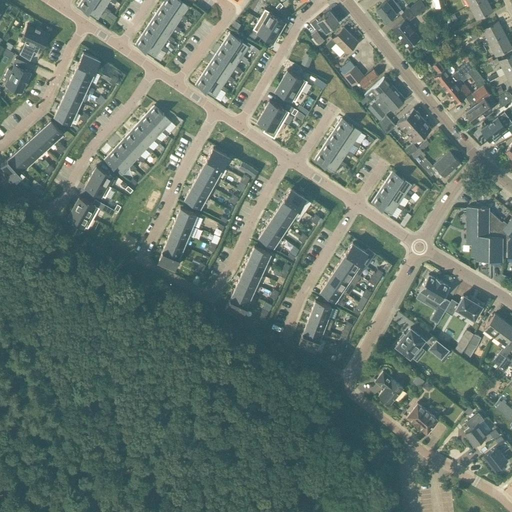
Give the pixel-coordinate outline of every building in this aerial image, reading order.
[(81,0),(78,5),(98,18),(103,10),(105,7),(93,0),(81,0)] [(164,0),(163,2),(182,15),(183,14),(189,5),(181,0),(164,0)] [(386,0),(376,8),(386,20),(389,17),(396,12),(395,12),(400,8),(394,0),(387,0),(387,1),(386,0)] [(414,15),(415,16),(426,7),(420,0),(419,0),(409,8),(412,12),(414,15)] [(476,18),(492,10),(486,0),(479,0),(469,5),(476,18)] [(156,13),(176,26),(176,24),(181,18),(182,15),(163,2),(156,13)] [(265,8),(259,18),(279,30),(285,20),(265,8)] [(329,10),(317,20),(322,26),(317,31),(316,30),(311,34),(318,43),(323,38),(320,35),(338,21),(329,10)] [(404,19),(392,28),(407,47),(419,37),(407,22),(406,21),(414,15),(412,12),(404,19)] [(149,23),(169,36),(170,34),(174,28),(176,26),(156,13),(149,23)] [(273,40),(279,30),(259,18),(253,28),(253,29),(258,32),(273,40)] [(498,21),(496,22),(482,29),(489,42),(505,34),(498,21)] [(26,40),(23,46),(37,52),(40,46),(43,47),(49,33),(40,29),(41,29),(40,28),(40,29),(36,27),(36,26),(35,27),(27,23),(27,24),(28,24),(21,38),(26,40)] [(143,33),(162,46),(163,44),(168,38),(169,36),(149,23),(143,33)] [(343,28),(332,39),(332,38),(326,44),(330,48),(336,42),(346,52),(357,41),(343,28)] [(250,34),(255,37),(258,32),(253,29),(250,34)] [(223,42),(243,55),(249,45),(230,32),(223,42)] [(136,43),(155,56),(161,48),(162,46),(143,33),(136,43)] [(489,42),(496,55),(511,47),(505,34),(489,42)] [(0,42),(5,46),(8,48),(11,43),(3,38),(0,42)] [(216,53),(236,66),(236,65),(241,58),(243,55),(223,42),(216,53)] [(84,51),(79,62),(95,69),(99,59),(84,51)] [(306,52),(302,63),(308,65),(312,55),(306,52)] [(209,63),(229,76),(230,75),(234,68),(236,66),(216,53),(209,63)] [(506,74),(511,70),(511,53),(499,61),(506,74)] [(9,78),(6,83),(22,91),(31,72),(24,68),(27,62),(16,57),(13,64),(14,65),(12,70),(8,68),(5,76),(9,78)] [(353,84),(364,75),(355,64),(354,65),(350,60),(339,68),(344,74),(343,75),(352,85),(353,84)] [(438,61),(432,65),(439,72),(434,76),(445,89),(454,81),(472,68),(467,61),(450,75),(438,61)] [(79,62),(74,73),(90,80),(95,69),(79,62)] [(209,63),(203,73),(222,86),(223,85),(227,78),(229,76),(209,63)] [(472,68),(454,81),(445,89),(456,103),(464,96),(468,100),(474,96),(471,93),(472,92),(462,81),(470,74),(477,82),(476,84),(479,88),(483,85),(483,84),(481,81),(483,79),(474,67),(472,68)] [(281,79),(301,90),(307,80),(287,69),(281,79)] [(379,76),(373,69),(359,81),(358,80),(353,84),(358,88),(362,85),(364,88),(379,76)] [(74,73),(69,83),(85,90),(90,80),(74,73)] [(196,83),(215,96),(221,88),(222,86),(203,73),(196,83)] [(499,77),(497,73),(488,78),(490,82),(499,77)] [(323,87),(326,82),(317,76),(313,82),(323,87)] [(372,88),(365,95),(371,102),(377,97),(375,95),(377,93),(384,87),(385,89),(391,84),(389,82),(389,79),(387,76),(384,77),(384,76),(372,88)] [(295,101),(301,90),(281,79),(275,89),(295,101)] [(69,83),(64,93),(80,101),(85,90),(69,83)] [(379,96),(368,107),(379,119),(390,108),(392,110),(404,98),(398,91),(394,87),(391,84),(385,89),(384,87),(377,93),(379,96)] [(478,101),(484,97),(489,94),(483,85),(479,88),(472,92),(471,93),(474,96),(478,101)] [(511,98),(511,95),(509,91),(495,96),(502,106),(511,98)] [(64,93),(59,104),(75,111),(80,101),(64,93)] [(492,108),(484,97),(478,101),(474,96),(468,100),(471,105),(465,110),(473,121),(492,108)] [(269,99),(263,109),(283,121),(289,111),(269,99)] [(55,114),(70,122),(75,111),(59,104),(55,114)] [(146,113),(163,129),(165,128),(172,120),(154,104),(146,113)] [(402,125),(407,131),(422,118),(419,115),(419,113),(417,111),(416,111),(413,108),(397,122),(401,126),(402,125)] [(277,131),(283,121),(263,109),(257,120),(275,130),(277,131)] [(138,122),(155,138),(157,136),(162,131),(163,129),(146,113),(138,122)] [(377,124),(381,128),(391,120),(386,115),(377,124)] [(505,128),(497,116),(481,128),(489,139),(505,128)] [(335,128),(355,141),(355,140),(361,130),(342,117),(335,128)] [(422,118),(407,131),(412,136),(411,137),(414,142),(430,127),(428,124),(428,123),(426,121),(424,121),(422,118)] [(51,119),(42,127),(54,140),(62,132),(51,119)] [(391,120),(381,128),(385,132),(387,132),(395,125),(391,120)] [(130,131),(147,147),(149,145),(154,139),(155,138),(138,122),(130,131)] [(33,135),(45,148),(54,140),(42,127),(33,135)] [(328,138),(348,151),(353,143),(355,141),(335,128),(328,138)] [(121,140),(139,156),(140,154),(146,148),(147,147),(130,131),(121,140)] [(25,143),(37,156),(45,148),(33,135),(25,143)] [(321,148),(341,161),(342,160),(346,153),(348,151),(328,138),(321,148)] [(421,144),(424,148),(430,143),(429,142),(427,139),(421,144)] [(113,149),(130,165),(132,163),(138,157),(139,156),(121,140),(113,149)] [(408,155),(416,148),(412,142),(404,149),(408,155)] [(16,150),(28,163),(37,156),(25,143),(16,150)] [(207,157),(223,165),(228,155),(213,147),(207,157)] [(424,155),(422,154),(423,152),(419,147),(411,154),(415,158),(429,174),(435,168),(433,165),(424,155)] [(315,158),(334,171),(340,163),(341,161),(321,148),(315,158)] [(105,158),(122,174),(130,166),(130,165),(113,149),(105,158)] [(8,158),(20,171),(28,163),(16,150),(8,158)] [(449,150),(434,164),(438,169),(445,176),(460,162),(449,150)] [(202,167),(217,176),(223,165),(207,157),(202,167)] [(0,165),(0,166),(11,179),(20,171),(8,158),(0,165)] [(107,184),(107,183),(113,174),(97,165),(91,175),(107,184)] [(247,171),(254,175),(257,170),(250,166),(247,171)] [(196,177),(211,186),(217,176),(202,167),(196,177)] [(386,180),(405,193),(406,192),(412,183),(392,170),(386,180)] [(111,186),(107,183),(107,184),(91,175),(85,185),(105,197),(111,186)] [(190,187),(206,196),(211,186),(196,177),(190,187)] [(379,191),(398,204),(399,202),(404,196),(405,193),(386,180),(379,191)] [(185,197),(200,206),(206,196),(190,187),(185,197)] [(285,197),(299,207),(306,197),(291,187),(285,197)] [(372,201),(392,214),(397,206),(398,204),(379,191),(372,201)] [(94,217),(99,207),(105,211),(108,205),(95,198),(93,203),(79,196),(73,206),(94,217)] [(278,206),(293,216),(299,207),(285,197),(278,206)] [(88,228),(94,217),(73,206),(68,216),(88,228)] [(272,216),(286,226),(293,216),(278,206),(272,216)] [(501,255),(511,255),(511,215),(505,224),(489,211),(488,211),(488,206),(480,206),(466,206),(466,243),(470,243),(470,255),(475,255),(475,258),(501,259),(501,255)] [(176,217),(192,224),(196,214),(180,207),(176,217)] [(265,226),(280,235),(286,226),(272,216),(265,226)] [(171,228),(188,235),(192,224),(176,217),(171,228)] [(259,235),(273,245),(280,235),(265,226),(259,235)] [(167,239),(183,246),(188,235),(171,228),(167,239)] [(163,250),(179,256),(183,246),(167,239),(163,250)] [(353,242),(346,251),(361,261),(366,265),(375,252),(368,247),(366,250),(353,242)] [(249,256),(265,263),(270,252),(254,245),(249,256)] [(158,260),(174,267),(179,256),(163,250),(158,260)] [(340,261),(354,271),(361,261),(346,251),(340,261)] [(245,266),(260,273),(265,263),(249,256),(245,266)] [(333,270),(348,280),(354,285),(361,275),(354,271),(340,261),(333,270)] [(240,277),(256,284),(260,273),(245,266),(240,277)] [(327,280),(341,290),(348,280),(333,270),(327,280)] [(196,274),(192,281),(197,284),(201,277),(196,274)] [(419,290),(440,302),(449,286),(442,282),(443,280),(436,277),(436,278),(429,274),(419,290)] [(235,287),(251,294),(256,284),(240,277),(235,287)] [(320,290),(335,299),(341,290),(327,280),(320,290)] [(230,298),(246,305),(251,294),(235,287),(230,298)] [(452,298),(445,310),(452,314),(456,307),(474,318),(482,305),(475,301),(475,300),(470,297),(470,298),(463,294),(459,302),(452,298)] [(225,308),(241,315),(246,305),(230,298),(225,308)] [(311,310),(327,316),(331,306),(315,299),(311,310)] [(437,322),(445,308),(438,304),(430,318),(437,322)] [(307,321),(323,327),(327,316),(311,310),(307,321)] [(484,328),(495,336),(505,321),(495,314),(484,328)] [(303,332),(319,338),(323,327),(307,321),(303,332)] [(511,326),(505,321),(495,336),(501,340),(498,344),(501,347),(505,343),(507,340),(511,333),(511,326)] [(396,344),(396,345),(410,356),(419,345),(425,338),(410,327),(410,328),(405,333),(404,334),(402,337),(401,337),(400,338),(401,339),(396,344)] [(466,329),(462,336),(469,340),(473,333),(466,329)] [(299,343),(315,349),(319,338),(303,332),(299,343)] [(481,337),(474,334),(464,355),(470,358),(481,337)] [(436,339),(429,348),(441,358),(442,356),(447,350),(448,349),(436,339)] [(492,361),(499,366),(511,347),(511,344),(507,340),(505,343),(492,361)] [(506,356),(499,366),(504,370),(511,360),(506,356)] [(379,367),(375,364),(370,370),(373,373),(379,367)] [(382,389),(379,394),(390,403),(403,386),(383,370),(375,380),(382,386),(382,389)] [(425,380),(418,375),(412,381),(420,387),(425,380)] [(417,402),(406,416),(427,432),(438,418),(417,402)] [(476,424),(483,418),(478,411),(465,421),(470,427),(465,432),(474,444),(486,436),(476,424)] [(494,427),(489,432),(494,437),(499,432),(494,427)] [(501,434),(496,438),(500,443),(505,439),(501,434)] [(507,460),(496,445),(483,455),(494,470),(507,460)]
